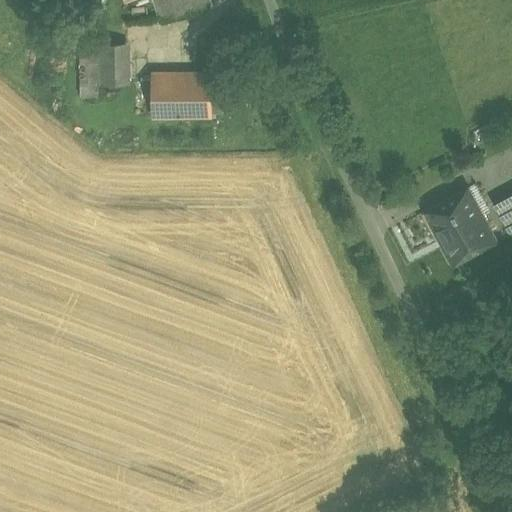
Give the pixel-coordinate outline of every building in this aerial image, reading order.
[(211,0),(157,0),(164,21),(213,5),(211,0)] [(117,83),(117,42),(99,43),(99,83),(117,83)] [(213,73),(153,74),(153,114),(214,113),(213,73)] [(469,188),(433,207),(451,242),(446,245),(455,261),(497,239),(469,188)] [(511,193),(495,202),(511,231),(511,230),(511,193)]
